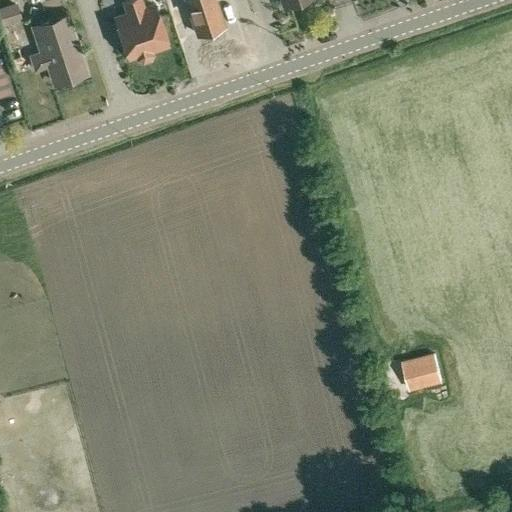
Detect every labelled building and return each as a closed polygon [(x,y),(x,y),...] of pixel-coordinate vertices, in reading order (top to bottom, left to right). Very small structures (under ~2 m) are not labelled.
[(130,56),(137,54),(138,57),(142,59),(150,57),(152,52),(151,49),(167,44),(153,3),(143,6),(140,0),(124,0),(128,12),(116,16),(130,56)] [(215,0),(186,0),(197,33),(224,24),(215,0)] [(18,17),(14,4),(0,8),(0,15),(2,22),(18,17)] [(55,81),(85,70),(67,15),(34,26),(41,47),(43,46),(55,81)] [(410,388),(442,380),(435,353),(402,361),(410,388)]
